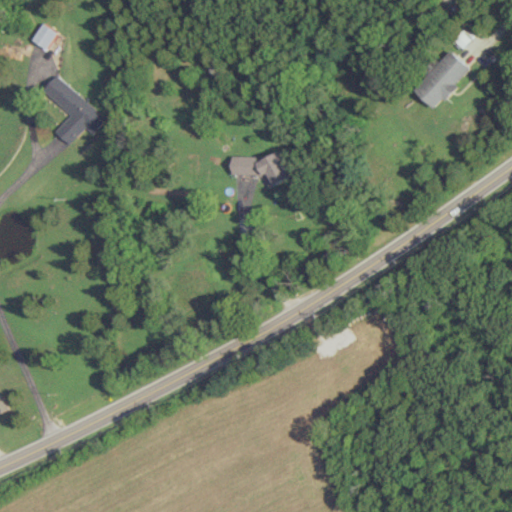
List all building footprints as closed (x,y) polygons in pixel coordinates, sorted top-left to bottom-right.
[(47,49),(58,32),(45,23),(33,40),(47,49)] [(474,69),(454,50),(417,90),(437,108),(474,69)] [(70,114),(54,131),(68,144),(83,127),(90,133),(104,118),(57,75),(44,90),(70,114)] [(235,174),(265,174),(270,187),(294,177),(283,151),(260,161),(260,156),(235,156),(235,174)] [(0,412),(9,408),(3,394),(0,395),(0,412)]
